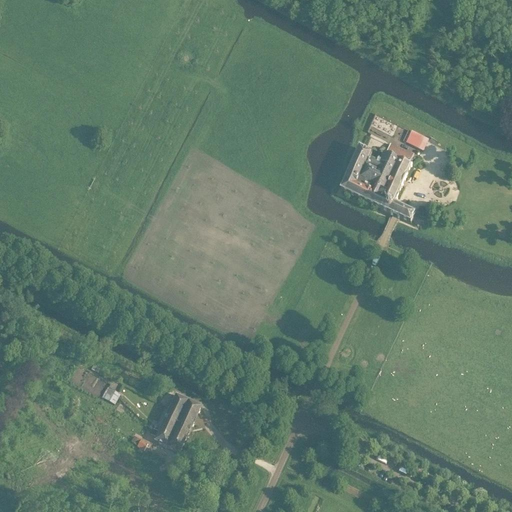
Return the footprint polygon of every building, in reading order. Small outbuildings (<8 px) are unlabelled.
[(412,132),(407,143),(425,150),(429,138),(412,132)] [(396,219),(411,225),(416,214),(402,208),(396,205),(399,199),(398,198),(411,168),(412,168),(413,165),(410,164),(414,155),(390,145),(385,156),(383,155),(380,163),(378,162),(377,163),(371,160),(373,155),(359,148),(340,193),(356,201),(379,211),(396,219)] [(114,405),(119,396),(120,394),(109,388),(103,399),(114,405)] [(179,454),(200,407),(175,395),(158,431),(152,429),(150,435),(155,437),(153,442),(179,454)] [(144,450),(147,444),(140,440),(137,446),(144,450)]
